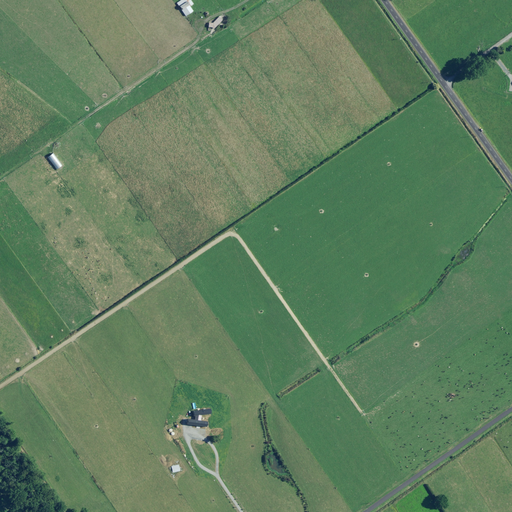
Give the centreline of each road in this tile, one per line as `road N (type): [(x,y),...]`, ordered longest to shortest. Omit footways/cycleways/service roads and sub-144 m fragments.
road 1 (unclassified): [(511,179),(384,0)]
road 2 (unclassified): [(366,511),(511,408)]
